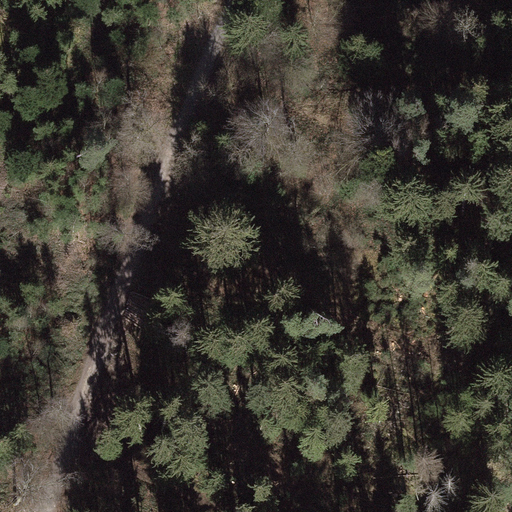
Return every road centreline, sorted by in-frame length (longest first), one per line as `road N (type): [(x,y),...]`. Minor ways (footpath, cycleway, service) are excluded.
road 1 (track): [(46,511),(182,116),(238,0)]
road 2 (track): [(210,52),(339,135),(444,172)]
road 3 (track): [(67,439),(223,511)]
